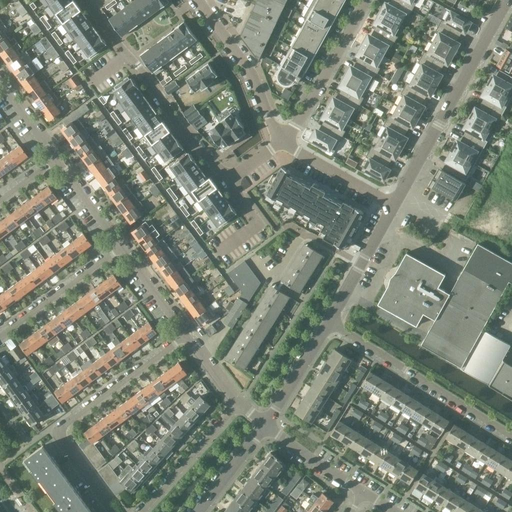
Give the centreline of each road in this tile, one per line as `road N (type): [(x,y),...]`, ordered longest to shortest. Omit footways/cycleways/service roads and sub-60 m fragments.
road 1 (residential): [(187,334),(58,433),(113,511)]
road 2 (tertiary): [(394,205),(507,0)]
road 3 (residential): [(229,176),(176,123),(85,0)]
road 4 (residential): [(329,321),(511,436)]
road 5 (residential): [(281,142),(250,71),(198,0)]
road 6 (residential): [(281,142),(364,0)]
road 7 (residential): [(0,336),(122,246)]
road 8 (residential): [(141,511),(239,403)]
road 9 (residential): [(394,205),(281,142)]
road 10 (tertiary): [(266,424),(329,321)]
